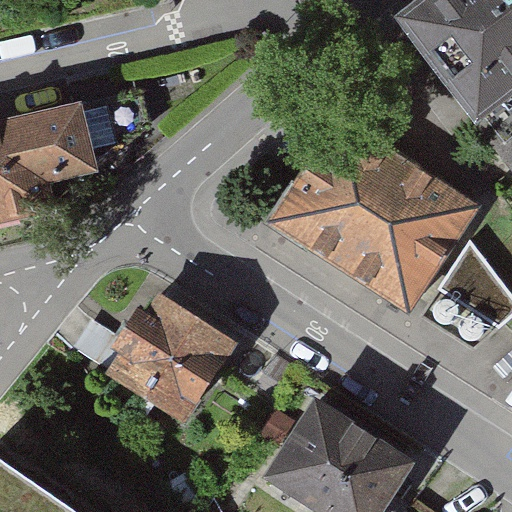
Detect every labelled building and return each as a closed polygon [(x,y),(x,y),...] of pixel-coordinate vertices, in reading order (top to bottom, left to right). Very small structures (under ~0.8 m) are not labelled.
[(511,0),(426,0),(401,20),(473,119),(511,90),(511,0)] [(511,90),(473,119),(511,170),(511,90)] [(74,91),(0,107),(0,223),(50,212),(42,178),(91,167),(74,91)] [(414,311),(477,208),(332,120),(269,223),(414,311)] [(511,317),(511,294),(469,244),(440,291),(498,329),(511,317)] [(231,342),(146,291),(99,370),(184,421),(231,342)] [(457,313),(456,307),(452,303),(446,301),(440,303),(436,307),(434,312),(435,318),(439,323),(445,325),(451,323),(456,319),(457,313)] [(484,331),(483,325),(479,321),(473,319),(467,320),(463,324),(461,330),(462,336),(466,340),(472,342),(478,341),(483,337),(484,331)] [(388,511),(418,456),(310,398),(266,479),(327,511),(388,511)] [(16,511),(0,501),(0,511),(16,511)]
